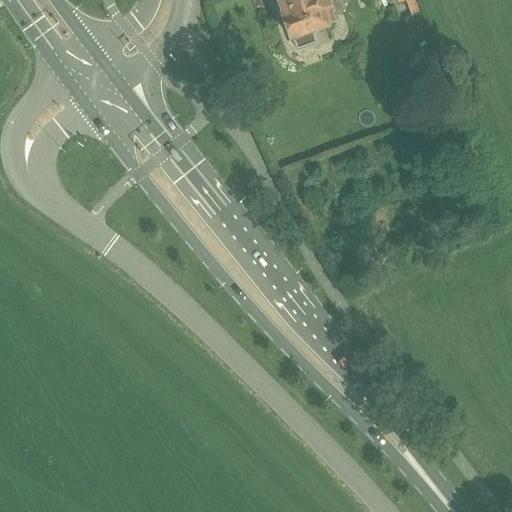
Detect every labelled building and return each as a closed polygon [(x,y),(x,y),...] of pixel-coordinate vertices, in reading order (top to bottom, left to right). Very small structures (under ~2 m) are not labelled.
[(292,37),(297,49),(316,42),(311,30),(326,25),(325,24),(335,20),(327,0),(279,0),(284,13),(282,14),(291,38),(292,37)] [(406,1),(411,15),(420,12),(415,0),(396,0),(398,3),(406,1)] [(505,230),(495,235),(499,242),(508,237),(505,230)] [(495,235),(489,239),(494,249),(501,246),(499,242),(495,235)] [(511,244),(508,237),(499,242),(501,246),(503,249),(511,244)] [(489,239),(482,242),(487,253),(494,249),(489,239)] [(482,242),(475,246),(480,256),(487,253),(482,242)] [(511,244),(503,249),(506,256),(511,253),(511,244)] [(501,246),(494,249),(499,260),(506,256),(503,249),(501,246)] [(494,249),(487,253),(492,263),(499,260),(494,249)] [(460,253),(453,256),(459,267),(465,263),(460,253)] [(487,253),(480,256),(485,267),(492,263),(487,253)] [(453,256),(447,260),(452,270),(459,267),(453,256)] [(447,260),(440,263),(445,274),(452,270),(447,260)] [(440,263),(433,267),(438,277),(445,274),(440,263)] [(465,263),(459,267),(464,277),(471,274),(465,263)] [(459,267),(452,270),(457,281),(464,277),(459,267)] [(452,270),(445,274),(451,284),(457,281),(452,270)] [(445,274),(438,277),(444,288),(451,284),(445,274)] [(428,288),(417,293),(421,300),(432,295),(428,288)]
